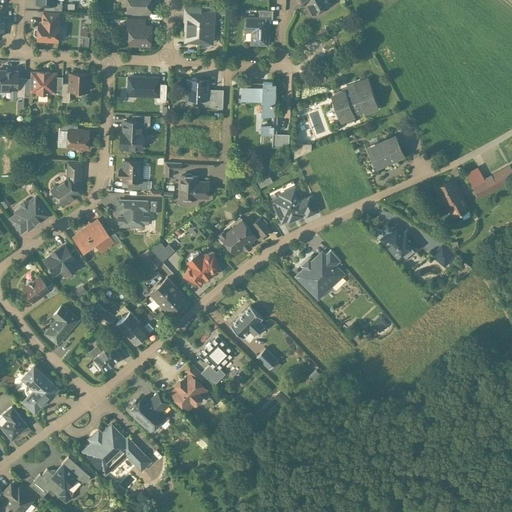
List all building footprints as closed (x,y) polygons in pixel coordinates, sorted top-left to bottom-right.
[(62,0),(61,0),(55,0),(56,4),(44,3),(44,11),(59,12),(62,12),(62,0)] [(128,0),(128,11),(144,12),(145,13),(149,13),(152,11),(152,7),(150,4),(150,0),(128,0)] [(328,0),(304,0),(305,2),(308,1),(314,13),(330,4),(328,0)] [(201,7),(185,6),(184,20),(187,20),(197,20),(197,13),(201,13),(201,7)] [(273,10),(259,9),(259,17),(269,18),(273,18),(273,10)] [(59,12),(44,11),(43,24),(39,24),(39,28),(38,28),(36,29),(35,34),(38,35),(38,40),(58,41),(59,25),(58,25),(59,12)] [(197,20),(187,20),(186,41),(208,42),(208,35),(212,35),(213,13),(201,13),(197,13),(197,20)] [(259,17),(247,17),(247,30),(252,30),(252,43),(268,44),(269,18),(259,17)] [(145,19),(127,18),(127,27),(130,27),(131,25),(145,26),(145,19)] [(145,26),(131,25),(130,27),(130,43),(137,43),(138,45),(140,44),(150,44),(151,26),(145,26)] [(12,71),(7,71),(0,71),(0,88),(1,89),(1,91),(10,91),(10,89),(17,90),(18,78),(18,72),(12,72),(12,71)] [(50,73),(38,72),(38,73),(32,73),(32,79),(31,91),(32,91),(38,92),(37,93),(49,94),(49,92),(55,92),(56,77),(56,74),(50,73)] [(89,74),(70,74),(70,84),(69,91),(70,91),(88,92),(89,74)] [(129,75),(129,95),(163,96),(163,84),(162,84),(162,76),(129,75)] [(63,77),(56,77),(55,92),(55,94),(62,95),(63,84),(63,77)] [(25,79),(18,78),(17,90),(17,97),(24,97),(25,79)] [(215,89),(207,89),(208,80),(189,79),(188,98),(206,99),(205,107),(214,107),(215,89)] [(366,80),(355,84),(357,89),(345,93),(345,91),(334,95),(343,121),(376,109),(366,80)] [(268,87),(242,85),(241,102),(246,102),(246,98),(262,99),(262,114),(274,114),(274,115),(274,114),(276,83),(267,83),(268,83),(268,87)] [(70,84),(63,84),(62,95),(62,102),(69,102),(70,91),(69,91),(70,84)] [(224,89),(215,89),(214,107),(223,107),(224,89)] [(150,115),(132,115),(132,121),(142,121),(141,128),(146,128),(150,125),(150,115)] [(132,121),(124,120),(124,132),(121,132),(120,148),(142,149),(142,144),(143,145),(145,143),(145,138),(144,136),(142,136),(142,133),(141,133),(141,128),(142,121),(132,121)] [(273,124),(261,123),(261,133),(273,133),(274,134),(274,133),(274,123),(273,123),(273,124)] [(77,130),(69,130),(69,131),(68,148),(76,148),(77,151),(82,151),(83,148),(88,149),(89,131),(77,130)] [(277,133),(274,133),(274,134),(273,133),(272,147),(289,148),(290,134),(277,133)] [(394,137),(370,148),(378,166),(402,155),(394,137)] [(307,144),(295,143),(295,158),(311,150),(312,144),(307,144)] [(142,161),(124,160),(124,170),(120,170),(119,176),(123,176),(123,180),(128,180),(141,181),(142,161)] [(82,163),(68,162),(67,177),(81,177),(82,163)] [(182,162),(165,162),(165,175),(173,175),(173,169),(182,169),(182,162)] [(511,170),(510,167),(474,187),(478,194),(484,191),(485,194),(511,178),(511,170)] [(192,175),(191,173),(187,173),(185,175),(181,175),(180,197),(196,198),(196,197),(208,197),(209,182),(200,182),(200,183),(196,183),(197,176),(192,176),(192,175)] [(68,178),(52,190),(63,205),(80,193),(76,188),(81,185),(81,177),(67,177),(68,178)] [(141,181),(128,180),(128,188),(146,189),(146,181),(141,181)] [(458,187),(454,180),(437,188),(445,204),(448,203),(454,217),(468,210),(458,188),(458,187)] [(295,186),(285,190),(287,193),(273,199),(282,221),(284,220),(284,221),(289,218),(299,213),(299,214),(305,211),(305,210),(301,200),(301,199),(295,186)] [(318,210),(311,195),(301,199),(301,200),(305,210),(308,215),(318,210)] [(162,197),(152,196),(151,202),(152,203),(152,207),(161,208),(162,197)] [(148,201),(118,200),(118,207),(119,207),(118,212),(127,212),(126,217),(119,216),(119,223),(121,223),(120,226),(144,227),(144,223),(148,224),(149,217),(142,216),(143,210),(147,210),(148,201)] [(28,202),(25,201),(22,203),(21,207),(22,208),(16,212),(17,213),(28,228),(29,229),(48,215),(38,201),(31,206),(28,202)] [(28,228),(17,213),(11,218),(21,233),(28,228)] [(270,230),(260,217),(253,223),(263,235),(270,230)] [(242,219),(226,232),(224,230),(220,234),(225,241),(225,244),(229,248),(231,249),(235,253),(243,247),(245,249),(250,246),(248,243),(256,237),(242,219)] [(106,232),(98,220),(91,225),(89,223),(86,226),(87,228),(75,236),(84,249),(96,241),(102,250),(113,241),(106,232)] [(121,243),(111,228),(106,232),(113,241),(116,246),(121,243)] [(406,239),(397,228),(382,240),(401,263),(402,262),(401,261),(411,253),(412,254),(419,248),(409,236),(406,239)] [(160,242),(150,249),(154,253),(163,245),(160,242)] [(163,245),(154,253),(162,262),(171,254),(163,245)] [(65,253),(60,247),(52,253),(53,254),(45,260),(49,266),(48,267),(50,269),(51,268),(54,273),(60,269),(65,276),(75,269),(74,268),(78,265),(79,264),(70,253),(68,250),(65,253)] [(454,258),(442,248),(433,258),(445,268),(454,258)] [(87,263),(76,249),(70,253),(79,264),(78,265),(80,268),(87,263)] [(150,249),(140,256),(146,262),(146,261),(154,253),(150,249)] [(322,258),(319,255),(297,277),(318,299),(344,276),(336,267),(341,262),(331,250),(322,258)] [(154,253),(146,261),(146,262),(154,270),(162,262),(154,253)] [(203,256),(201,258),(198,254),(192,256),(190,261),(192,264),(190,266),(185,275),(201,284),(204,278),(206,276),(206,277),(210,274),(210,273),(212,271),(218,270),(213,253),(203,256)] [(163,262),(155,270),(162,278),(170,270),(163,262)] [(47,288),(39,278),(24,289),(33,302),(44,294),(49,291),(47,288)] [(178,289),(167,278),(161,284),(161,289),(155,294),(162,301),(160,303),(164,308),(167,308),(167,307),(172,312),(184,300),(178,293),(178,289)] [(58,292),(52,284),(47,288),(49,291),(44,294),(48,299),(58,292)] [(78,319),(62,306),(53,316),(57,320),(49,329),(61,339),(78,319)] [(130,312),(125,306),(122,309),(127,314),(130,312)] [(250,306),(231,325),(243,337),(250,331),(255,336),(265,327),(259,321),(263,318),(250,306)] [(97,311),(93,316),(99,320),(103,315),(97,311)] [(103,315),(99,320),(109,328),(116,319),(106,311),(103,315)] [(127,314),(116,324),(127,335),(140,323),(140,322),(130,312),(127,314)] [(140,323),(127,335),(126,335),(136,345),(149,332),(144,327),(140,322),(140,323)] [(154,328),(149,323),(144,327),(149,332),(154,328)] [(387,328),(382,323),(375,329),(380,334),(387,328)] [(61,339),(49,329),(45,334),(58,344),(61,339)] [(219,336),(218,335),(217,336),(200,353),(199,354),(200,355),(210,364),(216,370),(217,371),(217,370),(219,368),(234,353),(235,352),(234,352),(219,336)] [(111,344),(94,358),(96,361),(94,363),(100,369),(101,368),(104,371),(110,365),(111,366),(115,363),(114,362),(121,357),(111,344)] [(97,345),(89,352),(94,358),(102,351),(97,345)] [(278,361),(265,348),(257,357),(269,370),(278,361)] [(216,370),(210,364),(201,373),(205,377),(214,385),(225,375),(219,368),(217,370),(217,371),(216,370)] [(201,373),(192,365),(185,373),(189,377),(198,385),(205,377),(201,373)] [(234,365),(229,371),(233,375),(238,369),(234,365)] [(34,366),(23,378),(24,379),(25,378),(29,382),(36,389),(46,378),(34,366)] [(198,385),(189,377),(185,382),(183,380),(177,387),(178,388),(174,394),(188,407),(193,402),(194,403),(201,397),(199,396),(204,390),(198,385)] [(46,378),(36,389),(29,382),(27,384),(26,388),(26,392),(27,395),(28,397),(23,402),(35,413),(58,389),(46,378)] [(157,409),(144,397),(140,402),(137,399),(132,405),(134,408),(130,412),(151,432),(159,423),(156,420),(162,414),(161,414),(169,405),(165,401),(157,409)] [(286,397),(280,403),(283,406),(289,400),(286,397)] [(12,407),(4,414),(9,420),(1,426),(11,439),(27,426),(12,407)] [(9,420),(4,414),(0,416),(0,424),(1,426),(9,420)] [(111,427),(103,434),(101,432),(91,441),(93,444),(85,451),(103,471),(112,463),(114,466),(126,454),(132,448),(111,427)] [(146,458),(135,446),(132,448),(126,454),(137,466),(146,458)] [(68,457),(61,464),(62,465),(54,475),(47,469),(41,475),(40,474),(34,481),(47,493),(50,490),(66,504),(73,499),(69,488),(76,480),(87,482),(90,477),(68,457)] [(21,493),(11,485),(4,493),(11,498),(3,507),(2,507),(0,507),(0,506),(0,511),(21,511),(31,502),(21,493)] [(25,487),(21,493),(31,502),(36,496),(25,487)]
